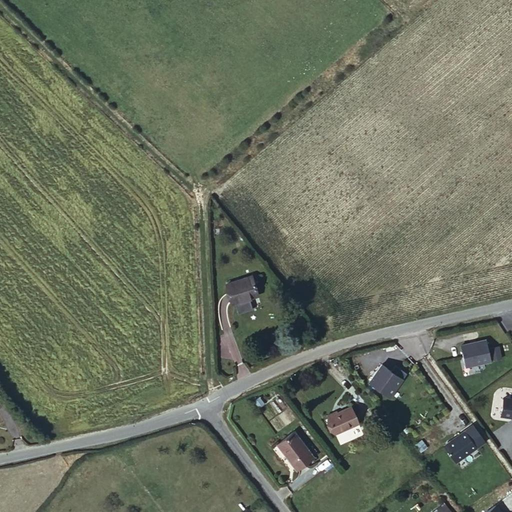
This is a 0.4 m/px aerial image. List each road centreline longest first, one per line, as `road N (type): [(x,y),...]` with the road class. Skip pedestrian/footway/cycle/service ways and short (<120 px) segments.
road 1 (tertiary): [(204,406),(338,343),(511,305)]
road 2 (track): [(320,350),(467,511)]
road 3 (tertiary): [(0,457),(204,406)]
road 4 (unknown): [(414,326),(511,454)]
road 5 (residential): [(204,406),(285,511)]
